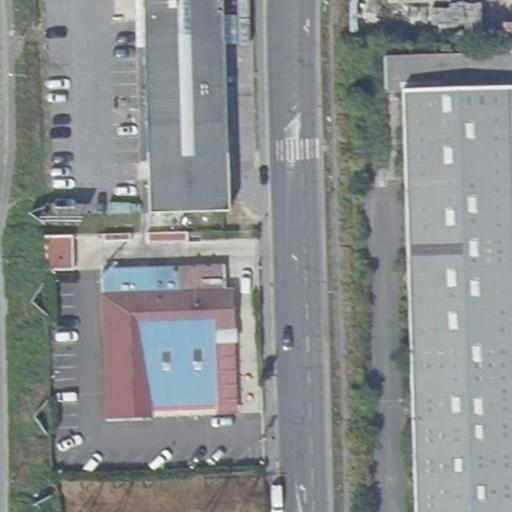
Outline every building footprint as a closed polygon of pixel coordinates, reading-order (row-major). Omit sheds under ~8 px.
[(226,0),(147,0),(154,214),(233,212),(226,0)] [(393,0),(394,12),(454,10),(453,0),(393,0)] [(511,40),(405,43),(406,69),(511,65),(511,40)] [(406,89),(406,69),(405,43),(389,44),(390,90),(406,89)] [(511,511),(511,65),(406,69),(406,89),(407,91),(420,511),(511,511)] [(47,234),(48,268),(76,267),(74,233),(47,234)] [(224,265),(100,270),(105,419),(215,417),(215,409),(237,409),(234,289),(226,289),(224,265)]
